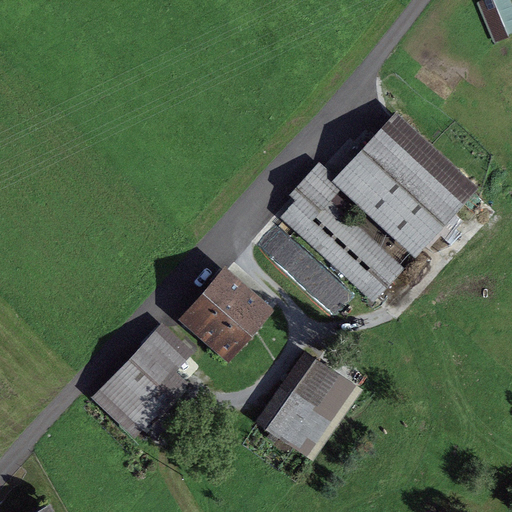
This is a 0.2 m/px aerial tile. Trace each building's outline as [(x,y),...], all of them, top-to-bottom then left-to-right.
[(479,188),(396,111),(335,177),(332,180),(341,189),(415,257),(479,188)] [(332,180),(335,177),(319,162),(290,194),(296,200),(281,217),(374,302),(405,268),(331,200),(341,189),(332,180)] [(274,309),(225,266),(180,317),(229,360),(274,309)] [(194,352),(163,322),(90,397),(133,439),(187,384),(175,372),(194,352)] [(362,389),(305,350),(256,422),(313,461),(362,389)]
